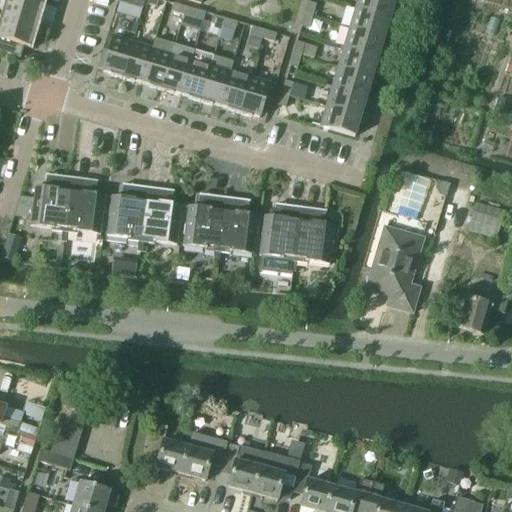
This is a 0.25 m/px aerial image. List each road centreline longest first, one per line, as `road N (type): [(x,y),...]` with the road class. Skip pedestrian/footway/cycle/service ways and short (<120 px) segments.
road 1 (residential): [(0,308),(511,363)]
road 2 (residential): [(359,182),(44,100)]
road 3 (residential): [(0,226),(44,100)]
road 4 (residential): [(122,399),(106,459),(136,511)]
